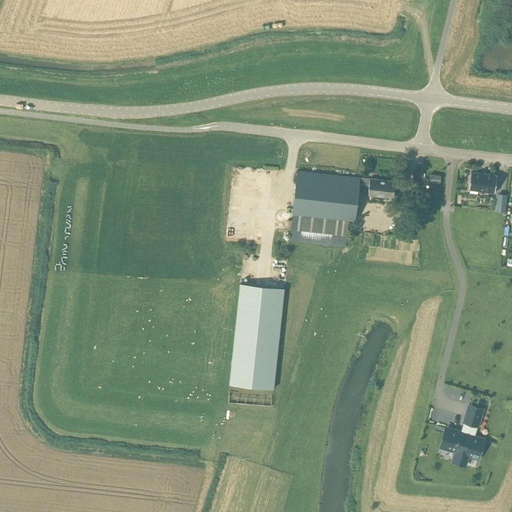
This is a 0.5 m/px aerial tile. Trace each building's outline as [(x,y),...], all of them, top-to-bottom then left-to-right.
[(292,215),(289,241),(300,242),(345,247),(346,245),(349,221),(354,221),(358,193),(368,195),(367,196),(377,197),(377,199),(383,200),(383,198),(393,199),(394,191),(395,181),(370,178),(369,179),(360,178),(359,178),(297,171),(296,181),(294,198),(292,214),(292,215)] [(471,171),(469,190),(495,193),(497,174),(471,171)] [(430,174),(429,182),(440,183),(440,176),(430,174)] [(496,202),(495,211),(505,212),(507,194),(497,193),(496,202)] [(241,283),(230,384),(273,389),(284,288),(241,283)] [(446,428),(440,447),(457,452),(455,458),(465,461),(467,455),(477,458),(483,439),(473,436),(481,409),(469,406),(462,431),(467,433),(465,440),(460,439),(462,432),(461,432),(446,428)]
